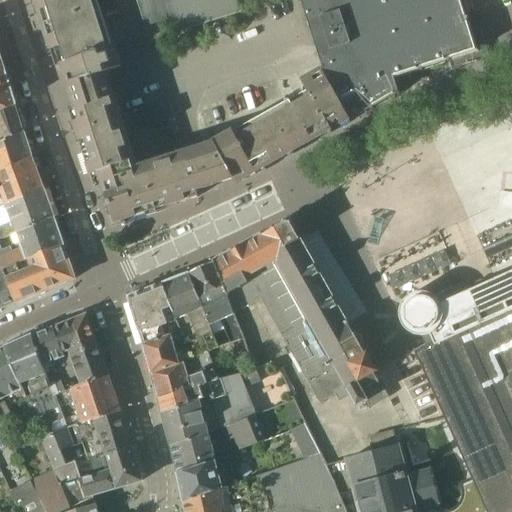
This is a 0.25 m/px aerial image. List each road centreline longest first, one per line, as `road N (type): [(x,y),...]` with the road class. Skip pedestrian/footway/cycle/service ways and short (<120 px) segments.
road 1 (residential): [(105,285),(166,511)]
road 2 (residential): [(105,285),(303,191)]
road 3 (unclassified): [(34,84),(105,285)]
